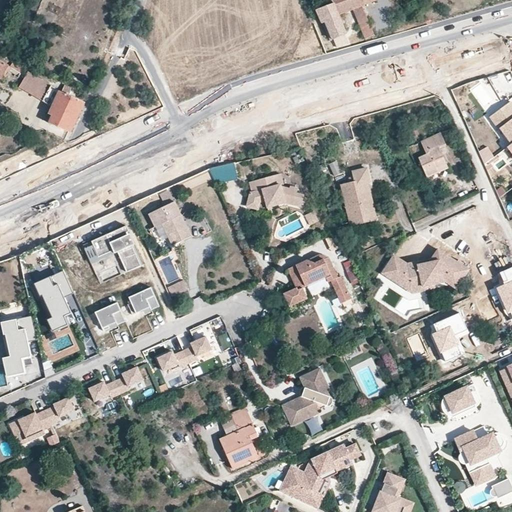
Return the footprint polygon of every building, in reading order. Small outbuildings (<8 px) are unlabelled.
[(375,0),(331,0),(333,3),(316,9),(329,40),(333,38),(345,34),(337,14),(353,9),(364,38),(375,34),(362,5),(375,0)] [(0,78),(1,80),(8,67),(0,62),(0,78)] [(22,68),(13,63),(11,68),(20,73),(22,70),(22,68)] [(71,133),(84,104),(71,98),(74,91),(66,87),(63,93),(52,88),(27,74),(20,88),(52,107),(49,114),(52,116),(49,123),(71,133)] [(511,104),(498,115),(508,127),(505,129),(509,135),(507,137),(511,144),(511,104)] [(508,127),(498,115),(492,120),(501,132),(505,129),(508,127)] [(509,135),(505,129),(501,132),(497,135),(508,150),(509,149),(511,146),(511,144),(507,137),(509,135)] [(439,172),(438,167),(447,163),(440,147),(446,144),(442,134),(421,142),(427,155),(419,158),(428,177),(439,172)] [(489,147),(480,152),(486,164),(495,158),(489,147)] [(337,161),(329,164),(335,175),(342,173),(337,161)] [(327,169),(325,163),(316,167),(318,173),(327,169)] [(438,167),(439,172),(448,168),(447,163),(438,167)] [(215,183),(240,178),(237,164),(212,169),(215,183)] [(351,183),(343,185),(354,223),(366,219),(365,214),(376,211),(368,182),(371,181),(368,168),(353,172),(355,177),(356,182),(351,183)] [(280,204),(279,202),(277,199),(283,196),(284,199),(301,204),(304,193),(297,191),(298,186),(290,183),(289,185),(281,183),(280,180),(281,177),(280,172),(249,179),(253,195),(250,196),(249,210),(260,211),(260,205),(266,202),(270,209),(280,204)] [(507,194),(503,187),(497,191),(500,198),(507,194)] [(170,191),(161,195),(164,202),(173,198),(170,191)] [(430,195),(433,203),(439,200),(435,193),(430,195)] [(183,243),(192,239),(177,204),(166,209),(150,215),(156,228),(162,225),(166,224),(168,227),(164,228),(172,248),(183,243)] [(354,223),(354,225),(378,218),(376,211),(365,214),(366,219),(354,223)] [(144,267),(128,227),(119,231),(125,246),(99,257),(92,241),(83,245),(99,285),(102,284),(97,273),(117,265),(121,276),(144,267)] [(125,246),(119,231),(92,241),(99,257),(125,246)] [(339,232),(326,237),(331,249),(344,244),(339,232)] [(432,256),(433,260),(440,259),(445,261),(449,255),(437,248),(432,256)] [(311,285),(309,282),(329,273),(330,277),(331,279),(339,276),(332,256),(321,253),(312,257),(311,258),(308,258),(308,260),(306,259),(288,266),(292,275),(294,274),(296,278),(293,279),(297,287),(284,292),(290,304),(304,298),(303,294),(306,292),(304,288),(311,285)] [(404,288),(410,281),(420,277),(413,261),(406,262),(394,254),(383,270),(396,278),(394,281),(404,288)] [(445,261),(440,259),(433,260),(432,256),(413,261),(420,277),(423,286),(433,283),(445,280),(446,277),(455,282),(460,274),(464,276),(468,269),(462,264),(464,262),(458,258),(456,260),(449,255),(445,261)] [(394,281),(396,278),(383,270),(381,273),(394,281)] [(65,273),(55,277),(66,300),(75,295),(65,273)] [(330,277),(329,273),(309,282),(311,285),(330,277)] [(460,274),(455,282),(446,277),(445,280),(456,288),(464,276),(460,274)] [(341,302),(351,297),(341,275),(339,276),(331,279),(341,302)] [(55,333),(70,327),(66,319),(73,315),(66,300),(55,277),(37,286),(42,298),(44,297),(55,320),(50,323),(55,333)] [(423,286),(420,277),(410,281),(404,288),(411,292),(425,289),(423,286)] [(188,291),(184,282),(168,288),(171,297),(188,291)] [(511,282),(497,289),(507,314),(510,312),(511,315),(511,282)] [(161,308),(153,289),(131,297),(133,303),(129,304),(134,315),(144,311),(151,308),(153,311),(161,308)] [(127,323),(120,304),(97,312),(104,332),(106,331),(111,329),(110,327),(117,324),(118,326),(127,323)] [(452,335),(456,334),(467,329),(459,313),(433,324),(437,332),(431,334),(443,360),(460,353),(452,335)] [(39,341),(33,317),(3,323),(5,335),(7,334),(12,359),(5,360),(9,378),(26,374),(23,359),(33,357),(30,343),(39,341)] [(119,328),(118,326),(117,324),(110,327),(111,329),(106,331),(107,332),(119,328)] [(257,338),(253,329),(245,333),(249,342),(257,338)] [(212,351),(206,338),(191,344),(193,348),(184,352),(189,364),(198,360),(197,357),(212,351)] [(173,353),(158,359),(164,372),(179,365),(180,368),(189,364),(184,352),(175,356),(173,353)] [(244,369),(241,362),(232,366),(235,374),(244,369)] [(511,365),(501,370),(511,396),(511,365)] [(320,413),(318,409),(327,405),(330,396),(327,388),(329,387),(321,367),(301,376),(306,387),(308,387),(310,388),(308,397),(304,398),(303,395),(283,404),(292,425),(320,413)] [(144,381),(138,368),(123,375),(125,378),(116,382),(121,395),(130,391),(129,388),(144,381)] [(105,383),(90,390),(96,403),(111,396),(112,399),(121,395),(116,382),(107,386),(105,383)] [(483,403),(480,396),(474,383),(444,396),(443,398),(442,400),(442,405),(443,409),(446,413),(451,416),(453,416),(455,416),(456,419),(478,409),(476,406),(483,403)] [(306,387),(304,388),(303,390),(302,393),(303,395),(304,398),(308,397),(310,388),(308,387),(306,387)] [(61,417),(76,411),(70,398),(55,404),(56,406),(47,410),(53,424),(62,420),(61,417)] [(44,429),(53,424),(47,410),(38,414),(37,413),(26,418),(28,421),(24,422),(23,419),(11,424),(16,435),(25,431),(28,439),(45,431),(44,429)] [(220,441),(233,468),(259,456),(251,439),(258,436),(247,411),(233,417),(234,420),(223,426),(228,437),(220,441)] [(223,426),(234,420),(233,417),(221,422),(223,426)] [(496,432),(488,436),(483,426),(455,438),(460,450),(463,449),(470,464),(467,466),(477,488),(493,481),(496,470),(502,468),(496,453),(503,450),(506,447),(507,443),(507,440),(506,438),(505,435),(503,434),(500,432),(499,432),(496,432)] [(52,447),(61,443),(57,435),(48,439),(52,447)] [(357,463),(355,459),(350,449),(348,445),(317,460),(320,468),(308,474),(305,479),(298,476),(301,470),(295,467),(284,491),(314,505),(320,492),(326,480),(323,473),(337,466),(340,471),(357,463)] [(364,455),(359,445),(350,449),(355,459),(364,455)] [(470,464),(463,449),(460,450),(458,451),(460,454),(458,456),(457,458),(457,460),(457,461),(459,463),(460,463),(462,464),(464,463),(465,466),(467,466),(470,464)] [(320,468),(317,460),(308,474),(320,468)] [(326,480),(341,474),(340,471),(337,466),(323,473),(326,480)] [(305,479),(308,474),(301,470),(298,476),(305,479)] [(399,500),(408,478),(390,470),(385,484),(400,490),(397,499),(399,500)] [(494,487),(495,489),(492,492),(492,494),(493,497),(494,498),(498,498),(500,500),(511,494),(511,480),(511,479),(494,487)] [(466,491),(467,488),(466,485),(464,483),(461,482),(458,483),(455,485),(455,488),(455,491),(458,493),(461,494),(464,493),(466,491)] [(404,511),(396,509),(399,500),(397,499),(400,490),(385,484),(373,511),(404,511)] [(321,509),(327,496),(320,492),(314,505),(321,509)] [(31,506),(38,504),(35,494),(28,496),(31,506)] [(407,511),(410,504),(399,500),(396,509),(404,511),(407,511)]
